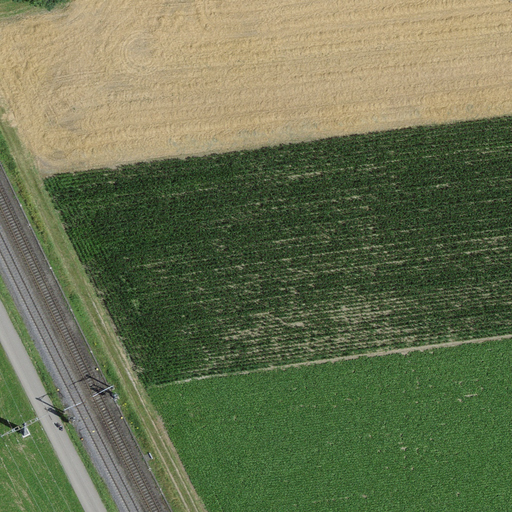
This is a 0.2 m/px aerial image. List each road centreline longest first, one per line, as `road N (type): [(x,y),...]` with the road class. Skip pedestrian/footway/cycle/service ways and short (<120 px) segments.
road 1 (track): [(0,117),(193,511)]
road 2 (unclassified): [(0,317),(96,511)]
